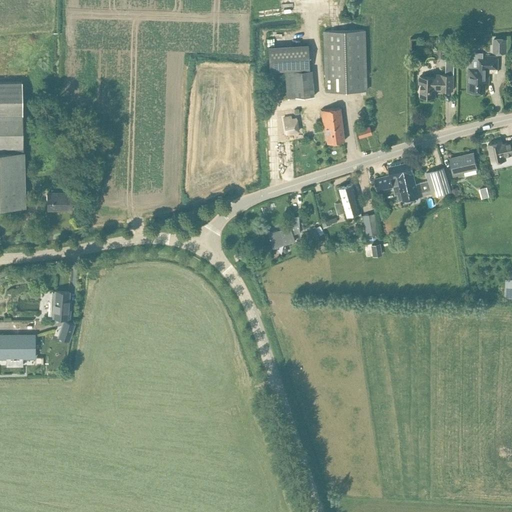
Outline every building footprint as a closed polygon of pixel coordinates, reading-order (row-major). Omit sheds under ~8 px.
[(366,31),(325,31),(326,92),(366,92),(366,31)] [(493,38),(493,52),(507,53),(507,39),(493,38)] [(268,46),(270,71),(309,69),(307,44),(268,46)] [(468,77),(471,77),(470,91),(485,91),(485,79),(488,79),(489,68),(497,69),(497,57),(478,56),(478,67),(468,67),(468,77)] [(312,70),(285,72),(288,99),(295,98),(314,96),(312,70)] [(420,77),(419,83),(421,83),(421,96),(434,97),(435,89),(437,88),(440,88),(440,90),(453,90),(453,76),(440,75),(440,77),(420,77)] [(20,81),(0,81),(0,207),(25,206),(24,152),(22,152),(20,81)] [(300,119),(306,119),(305,108),(291,110),(291,115),(295,114),(300,113),(300,119)] [(326,130),(327,143),(344,140),(340,108),(321,111),(324,130),(326,130)] [(286,133),(298,131),(296,118),(291,119),(291,116),(283,118),(284,123),(285,128),(286,133)] [(359,137),(371,133),(369,126),(356,130),(359,137)] [(488,144),(490,154),(492,162),(505,160),(506,164),(511,163),(511,141),(502,144),(502,141),(488,144)] [(450,158),(454,173),(455,178),(464,176),(463,171),(477,168),(473,153),(450,158)] [(391,175),(374,179),(377,190),(393,186),(393,185),(400,184),(404,200),(424,195),(423,192),(432,190),(434,195),(446,192),(451,191),(444,167),(426,173),(428,181),(416,183),(410,161),(389,166),(391,175)] [(341,204),(335,205),(337,213),(343,211),(344,215),(360,211),(352,183),(337,188),(341,204)] [(458,187),(451,189),(453,196),(460,194),(458,187)] [(47,193),(47,199),(48,209),(60,209),(61,207),(71,207),(71,209),(71,193),(61,193),(47,193)] [(362,216),(366,234),(378,232),(374,213),(362,216)] [(273,248),(283,245),(294,241),(292,235),(299,232),(298,216),(291,216),(292,225),(290,226),(290,225),(268,232),(269,237),(269,239),(270,239),(273,248)] [(322,221),(323,227),(325,234),(324,234),(326,240),(328,240),(327,234),(334,232),(331,223),(337,222),(336,217),(322,221)] [(316,228),(315,226),(310,229),(315,239),(324,233),(320,225),(316,228)] [(49,300),(48,315),(53,315),(53,317),(69,318),(70,305),(68,305),(69,292),(55,291),(54,300),(49,300)] [(63,321),(57,337),(67,340),(73,325),(63,321)] [(34,335),(0,335),(0,357),(7,358),(7,365),(22,365),(23,358),(34,358),(34,345),(34,335)]
